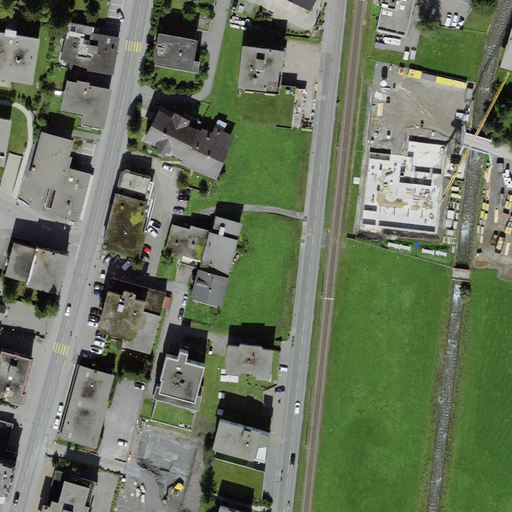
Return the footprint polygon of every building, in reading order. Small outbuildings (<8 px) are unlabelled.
[(287,0),(310,11),(316,0),(287,0)] [(406,37),(414,0),(378,0),(382,8),(377,32),(406,37)] [(113,77),(120,38),(94,34),(92,34),(93,27),(69,24),(59,60),(88,69),(88,72),(113,77)] [(511,28),(500,68),(511,71),(511,28)] [(40,40),(15,36),(16,32),(5,30),(5,34),(0,33),(0,80),(32,86),(40,40)] [(152,62),(155,63),(155,66),(198,74),(200,62),(194,61),(198,41),(158,33),(152,62)] [(284,51),(242,47),(238,88),(279,93),(284,51)] [(60,111),(82,115),(80,123),(104,128),(105,120),(112,90),(89,85),(90,83),(77,80),(77,83),(67,81),(60,111)] [(172,118),(158,111),(143,141),(158,149),(156,152),(168,158),(170,154),(182,160),(180,164),(184,166),(200,132),(196,131),(188,127),(190,122),(174,113),(172,118)] [(0,166),(4,168),(12,121),(0,119),(0,166)] [(197,129),(196,131),(200,132),(184,166),(215,180),(235,137),(214,127),(211,133),(202,129),(201,131),(197,129)] [(73,140),(41,132),(28,183),(56,190),(60,191),(65,174),(67,174),(69,169),(72,157),(69,156),(73,140)] [(436,235),(444,145),(409,142),(407,157),(368,153),(361,228),(436,235)] [(91,175),(69,169),(67,174),(65,174),(60,191),(56,190),(50,214),(78,222),(91,175)] [(146,233),(144,233),(153,200),(149,199),(153,183),(149,182),(150,177),(126,170),(120,173),(115,194),(104,239),(108,240),(105,250),(140,259),(146,233)] [(189,229),(172,224),(164,256),(181,260),(182,256),(201,261),(199,270),(227,278),(237,240),(242,224),(215,217),(211,233),(209,233),(209,231),(190,226),(189,229)] [(4,276),(27,282),(26,287),(58,295),(69,257),(37,248),(36,249),(13,243),(4,276)] [(221,307),(229,278),(227,278),(199,270),(198,270),(190,299),(221,307)] [(161,317),(159,316),(165,293),(113,279),(110,293),(107,292),(97,329),(100,330),(99,333),(123,340),(121,347),(150,355),(161,317)] [(239,345),(239,347),(228,346),(226,372),(225,374),(240,375),(240,373),(255,374),(255,377),(256,377),(256,380),(269,381),(269,378),(271,378),(272,351),(262,350),(262,349),(262,347),(239,345)] [(22,396),(31,361),(1,352),(0,354),(0,396),(1,396),(11,399),(10,402),(12,404),(20,406),(22,405),(24,397),(22,396)] [(201,400),(197,399),(205,369),(185,363),(187,355),(180,353),(178,361),(168,359),(167,358),(160,381),(162,382),(160,389),(156,387),(153,399),(198,411),(201,400)] [(114,376),(80,365),(60,439),(94,448),(96,448),(109,402),(107,402),(114,376)] [(13,424),(0,420),(0,496),(5,498),(17,454),(6,451),(13,424)] [(269,437),(261,434),(261,433),(219,422),(211,451),(253,462),(254,460),(265,463),(269,437)] [(195,446),(150,434),(142,461),(187,474),(195,446)] [(96,483),(56,471),(46,507),(43,506),(41,511),(88,511),(90,508),(89,507),(96,483)]
